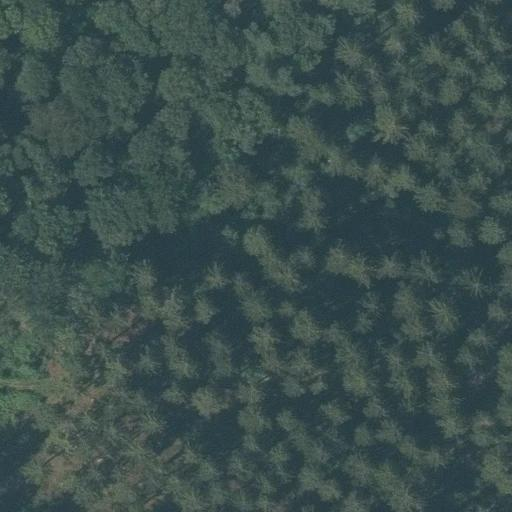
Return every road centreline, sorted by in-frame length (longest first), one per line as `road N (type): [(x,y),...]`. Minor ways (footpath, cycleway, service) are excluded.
road 1 (track): [(0,389),(479,375)]
road 2 (track): [(511,305),(418,511)]
